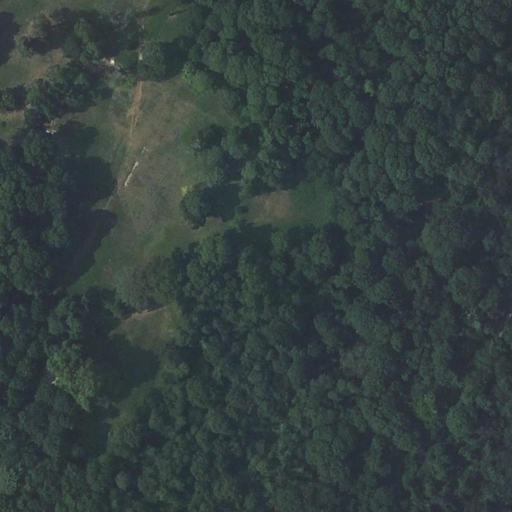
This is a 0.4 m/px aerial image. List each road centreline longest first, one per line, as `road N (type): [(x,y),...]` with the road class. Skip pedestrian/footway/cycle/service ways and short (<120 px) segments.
road 1 (track): [(287,82),(288,156),(277,194),(236,246),(195,289),(113,324),(32,337),(0,397)]
road 2 (track): [(220,0),(135,166),(32,337)]
